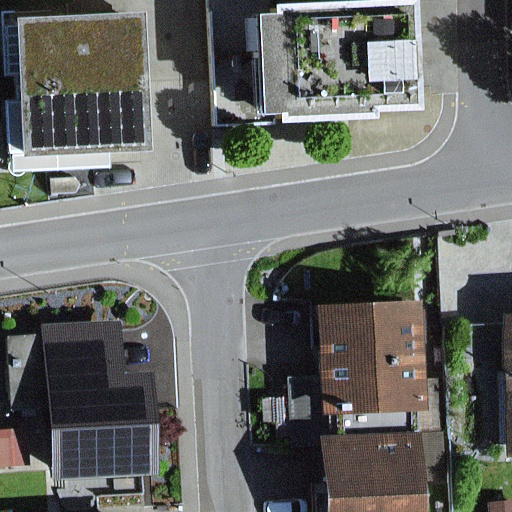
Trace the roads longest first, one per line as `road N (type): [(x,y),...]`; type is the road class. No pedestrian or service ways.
road 1 (residential): [(199,231),(488,178)]
road 2 (residential): [(199,231),(218,511)]
road 3 (residential): [(0,248),(199,231)]
road 4 (residential): [(488,178),(485,0)]
